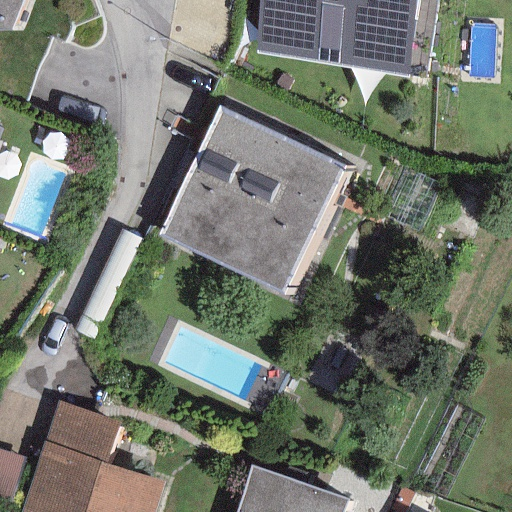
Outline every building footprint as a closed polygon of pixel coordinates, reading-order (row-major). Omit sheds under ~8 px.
[(0,0),(0,30),(11,31),(21,0),(0,0)] [(418,0),(261,0),(255,52),(408,78),(418,0)] [(344,165),(218,107),(157,236),(281,293),(344,165)] [(154,511),(163,483),(106,463),(120,424),(57,402),(44,441),(20,511),(154,511)] [(0,497),(10,501),(25,457),(0,449),(0,497)] [(342,511),(346,500),(252,467),(236,511),(342,511)]
